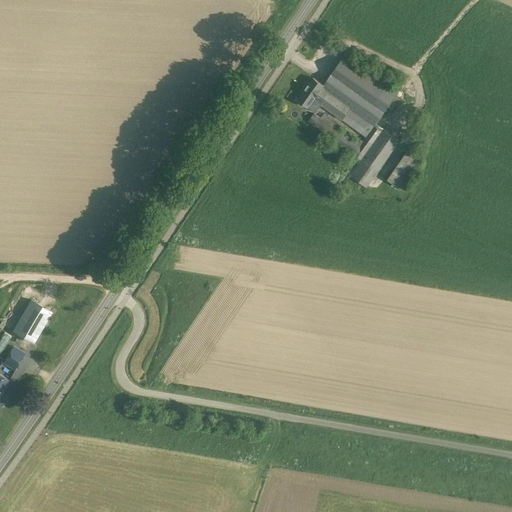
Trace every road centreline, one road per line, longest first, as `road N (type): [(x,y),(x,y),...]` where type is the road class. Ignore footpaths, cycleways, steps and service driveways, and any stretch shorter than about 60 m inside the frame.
road 1 (unclassified): [(115,291),(140,319),(121,359),(129,389),(511,455)]
road 2 (secondary): [(115,291),(310,0)]
road 3 (secondary): [(0,461),(115,291)]
